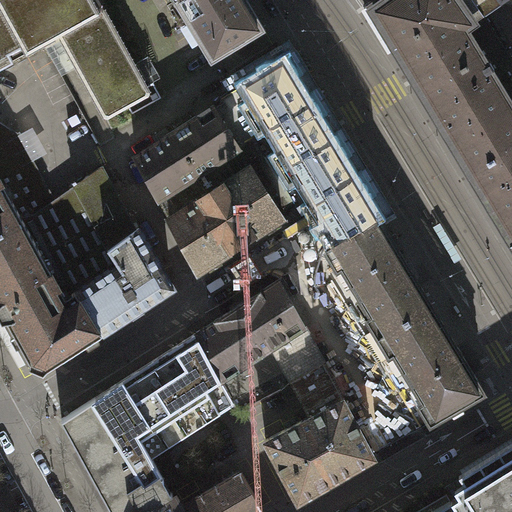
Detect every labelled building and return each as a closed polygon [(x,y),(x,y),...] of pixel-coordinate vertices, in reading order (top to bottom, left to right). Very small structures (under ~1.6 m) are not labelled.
[(0,0),(0,67),(61,35),(106,118),(137,101),(141,108),(161,97),(153,83),(146,87),(99,0),(0,0)] [(247,0),(177,0),(175,2),(212,62),(265,29),(247,0)] [(387,0),(375,9),(423,86),(500,39),(485,13),(475,0),(387,0)] [(511,0),(475,0),(485,13),(493,8),(504,0),(511,0)] [(511,58),(500,39),(423,86),(475,171),(511,148),(511,58)] [(269,127),(290,163),(331,138),(284,59),(243,83),(269,127)] [(243,83),(136,155),(158,197),(199,171),(211,192),(250,167),(238,147),(269,127),(243,83)] [(14,132),(0,124),(0,230),(19,220),(50,198),(14,132)] [(333,233),(339,242),(380,217),(374,207),(331,138),(290,163),(333,233)] [(511,148),(475,171),(511,232),(511,148)] [(19,220),(0,230),(0,313),(27,361),(25,366),(41,372),(42,367),(97,333),(72,290),(113,263),(103,248),(131,227),(98,165),(50,198),(19,220)] [(199,171),(158,197),(200,272),(283,218),(250,167),(211,192),(199,171)] [(356,302),(376,336),(430,304),(380,217),(339,242),(329,246),(351,283),(333,293),(343,310),(356,302)] [(97,333),(169,287),(134,225),(131,227),(103,248),(113,263),(72,290),(97,333)] [(217,379),(301,325),(276,278),(191,332),(195,339),(217,379)] [(413,386),(435,422),(483,394),(430,304),(376,336),(397,372),(385,379),(396,396),(413,386)] [(287,381),(321,362),(301,325),(217,379),(227,396),(280,368),(287,381)] [(217,379),(195,339),(91,405),(138,482),(156,472),(222,430),(208,407),(227,396),(217,379)] [(287,381),(308,418),(342,399),(321,362),(287,381)] [(138,482),(91,405),(87,398),(57,418),(109,511),(133,511),(168,492),(156,472),(138,482)] [(342,399),(308,418),(264,441),(297,502),(373,457),(342,399)] [(452,498),(460,511),(511,511),(511,439),(457,472),(467,489),(452,498)] [(177,508),(179,511),(248,511),(259,506),(238,471),(177,508)] [(168,492),(133,511),(179,511),(177,508),(168,492)] [(460,511),(452,498),(428,511),(460,511)]
